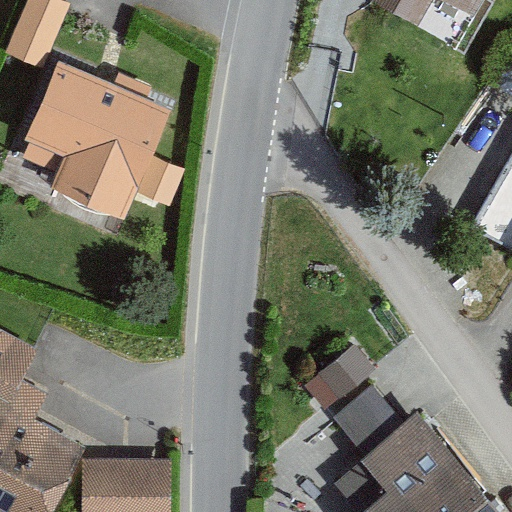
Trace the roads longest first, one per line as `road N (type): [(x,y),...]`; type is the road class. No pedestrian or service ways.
road 1 (residential): [(254,75),(511,432)]
road 2 (tertiary): [(217,511),(232,223),(254,75)]
